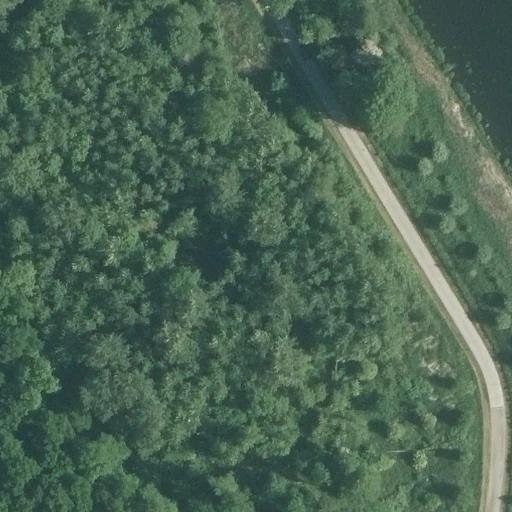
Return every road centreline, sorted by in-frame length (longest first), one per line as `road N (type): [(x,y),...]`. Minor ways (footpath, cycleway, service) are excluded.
road 1 (unclassified): [(494,511),(498,409),(476,350),(266,0)]
road 2 (unknown): [(511,316),(448,206),(400,66),(358,0)]
